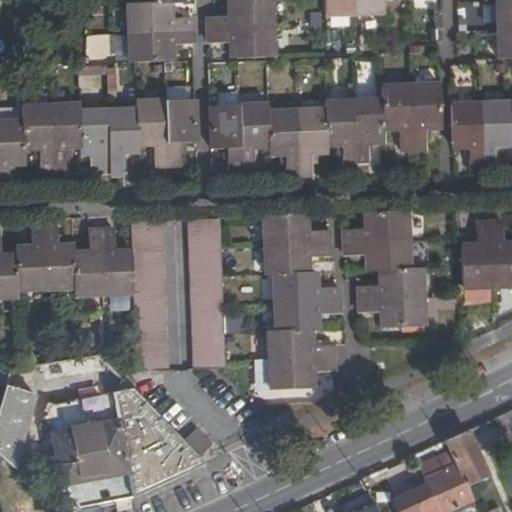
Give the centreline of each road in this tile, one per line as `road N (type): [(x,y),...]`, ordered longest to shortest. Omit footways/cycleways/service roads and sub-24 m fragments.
road 1 (residential): [(0,206),(511,194)]
road 2 (tertiary): [(228,511),(511,379)]
